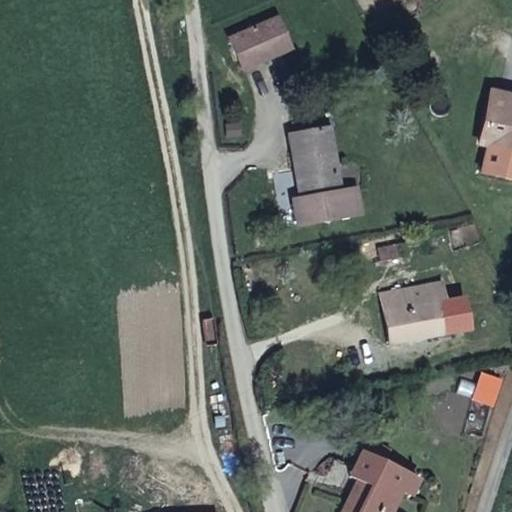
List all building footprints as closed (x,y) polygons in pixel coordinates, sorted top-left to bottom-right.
[(279,16),(232,38),(246,68),(293,46),(279,16)] [(511,93),(490,89),(478,141),(486,143),(480,169),(511,176),(511,93)] [(330,125),(287,133),(299,195),(291,197),(296,227),(362,215),(357,185),(342,188),(330,125)] [(380,296),(393,347),(440,335),(434,312),(446,309),(439,281),(380,296)] [(455,411),(472,414),(479,389),(461,386),(455,411)] [(362,470),(344,511),(377,511),(378,511),(381,511),(393,511),(404,488),(413,492),(422,472),(366,448),(358,468),(362,470)]
